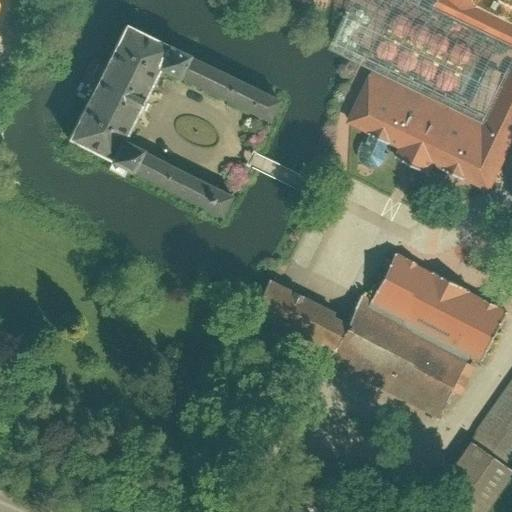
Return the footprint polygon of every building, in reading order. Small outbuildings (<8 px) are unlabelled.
[(436,0),(350,0),(345,12),(324,60),(369,80),(484,131),(511,69),(511,47),(435,14),(441,2),(436,0)] [(511,0),(436,0),(441,2),(435,14),(511,47),(511,0)] [(283,102),(125,24),(65,144),(220,221),(232,196),(121,142),(138,106),(156,71),(270,127),(283,102)] [(386,160),(391,149),(400,153),(395,163),(430,179),(437,166),(496,193),(511,159),(511,69),(484,131),(369,80),(348,128),(370,138),(363,154),(370,163),(386,160)] [(384,198),(348,182),(339,202),(374,219),(384,198)] [(433,223),(400,206),(390,225),(424,241),(433,223)] [(392,254),(367,305),(471,357),(485,362),(510,313),(392,254)] [(439,420),(471,357),(367,305),(358,300),(350,316),(341,312),(266,274),(247,313),(322,350),(328,353),(323,362),(439,420)] [(484,511),(511,473),(511,385),(447,476),(425,460),(397,499),(414,511),(484,511)]
